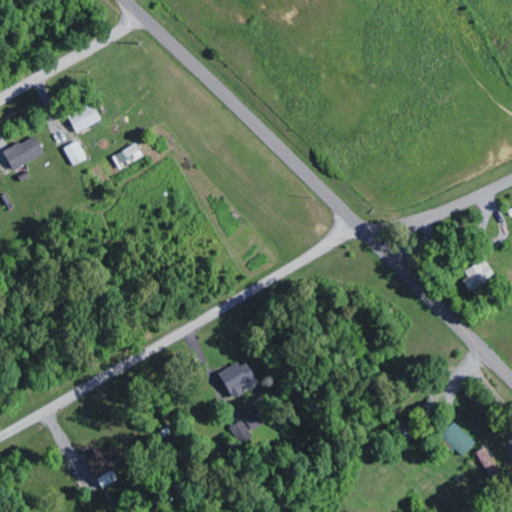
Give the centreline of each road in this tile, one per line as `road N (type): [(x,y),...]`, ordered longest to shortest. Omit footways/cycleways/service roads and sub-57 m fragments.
road 1 (residential): [(0,438),(358,224)]
road 2 (residential): [(358,224),(125,0)]
road 3 (residential): [(511,377),(368,234)]
road 4 (residential): [(0,100),(144,17)]
road 5 (residential): [(511,182),(456,209),(368,234)]
